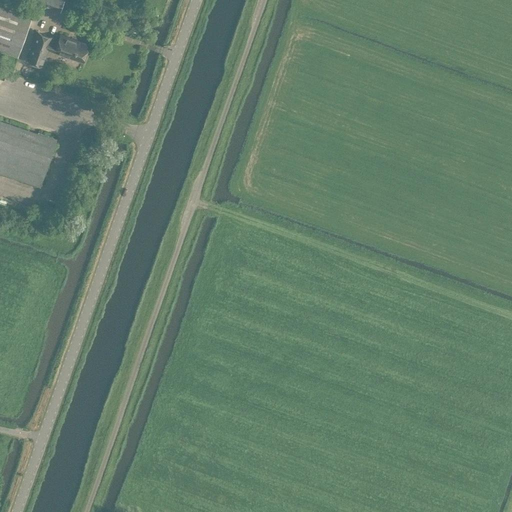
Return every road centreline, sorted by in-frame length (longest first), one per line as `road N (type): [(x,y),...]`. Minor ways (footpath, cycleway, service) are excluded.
road 1 (tertiary): [(16,511),(195,0)]
road 2 (unclassified): [(85,511),(264,0)]
